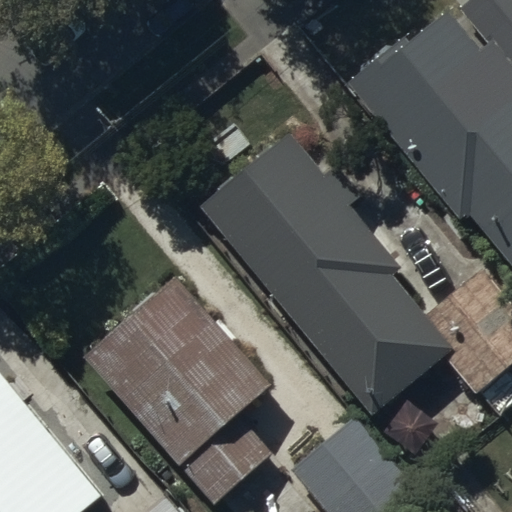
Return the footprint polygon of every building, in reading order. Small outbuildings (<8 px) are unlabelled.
[(511,47),(499,32),(481,44),(450,4),(349,77),(462,214),(473,207),(511,254),(511,47)] [(327,180),(291,137),(205,207),(375,415),(456,348),(397,275),(406,268),(354,204),(367,193),(345,166),(327,180)] [(273,381),(177,269),(86,349),(214,497),(272,446),(238,408),(273,381)] [(511,302),(488,273),(434,315),(462,350),(454,357),(480,389),(511,363),(511,302)] [(100,469),(5,354),(0,358),(0,511),(91,511),(97,508),(78,487),(100,469)] [(355,418),(293,466),(333,511),(383,511),(415,486),(355,418)] [(187,511),(167,487),(136,511),(187,511)]
